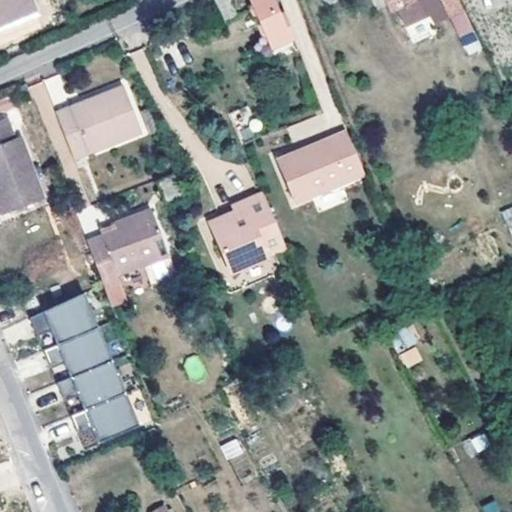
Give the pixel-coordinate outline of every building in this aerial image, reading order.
[(0,0),(0,14),(35,0),(34,0),(0,0)] [(208,0),(220,25),(232,19),(224,0),(208,0)] [(271,0),(243,0),(247,7),(243,14),(254,39),(257,40),(258,57),(276,63),(300,53),(285,18),(279,19),(271,0)] [(389,0),(394,10),(414,0),(389,0)] [(440,0),(452,25),(469,16),(460,0),(440,0)] [(58,75),(28,86),(38,112),(68,101),(58,75)] [(30,86),(78,205),(99,196),(84,158),(73,162),(40,82),(30,86)] [(92,104),(89,96),(54,109),(72,155),(137,129),(121,84),(106,89),(109,98),(92,104)] [(106,89),(89,96),(92,104),(109,98),(106,89)] [(0,206),(3,215),(43,199),(20,136),(14,138),(6,118),(0,120),(0,206)] [(298,155),(294,148),(275,157),(294,199),(361,169),(342,127),(322,136),(325,143),(298,155)] [(322,136),(294,148),(298,155),(325,143),(322,136)] [(160,182),(174,213),(189,205),(176,175),(160,182)] [(227,254),(234,266),(284,243),(261,192),(241,201),(244,208),(234,212),(220,218),(222,223),(216,242),(222,255),(227,254)] [(231,206),(234,212),(244,208),(241,201),(231,206)] [(511,236),(511,205),(500,211),(511,236)] [(133,222),(102,236),(85,243),(101,283),(103,288),(120,280),(117,275),(167,253),(149,208),(131,217),(133,222)] [(100,230),(102,236),(133,222),(131,217),(100,230)] [(227,269),(234,266),(227,254),(222,255),(227,269)] [(273,301),(288,294),(274,264),(260,271),(273,301)] [(83,291),(29,316),(37,335),(50,329),(57,343),(97,325),(83,291)] [(57,343),(43,349),(51,367),(65,361),(71,375),(111,358),(97,325),(57,343)] [(390,333),(394,349),(416,344),(412,328),(390,333)] [(415,346),(399,354),(406,368),(422,359),(415,346)] [(193,381),(207,373),(196,353),(182,362),(193,381)] [(71,375),(57,381),(65,400),(78,394),(84,408),(125,391),(111,358),(71,375)] [(84,408),(71,414),(78,432),(92,426),(98,440),(139,423),(125,391),(84,408)] [(317,435),(321,444),(331,439),(310,394),(304,396),(306,402),(288,410),(303,442),(317,435)] [(483,432),(461,443),(468,457),(490,446),(483,432)] [(236,438),(220,445),(227,460),(243,453),(236,438)]
